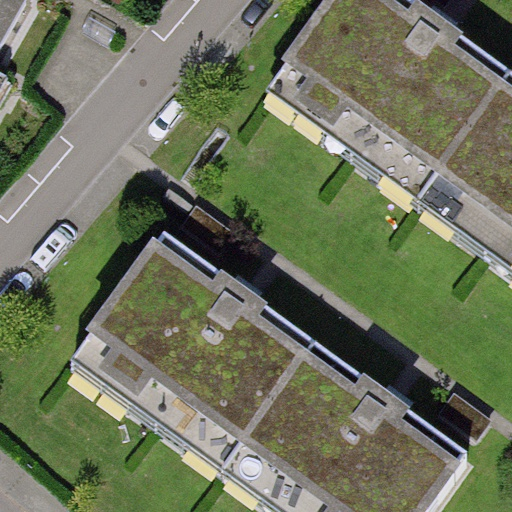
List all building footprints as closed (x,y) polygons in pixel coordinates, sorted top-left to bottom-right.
[(0,0),(0,46),(24,3),(18,0),(0,0)] [(434,225),(511,115),(511,90),(385,0),(362,0),(280,115),(434,225)] [(511,280),(511,115),(434,225),(511,280)] [(235,489),(325,363),(171,254),(80,380),(235,489)] [(266,511),(443,511),(474,469),(325,363),(235,489),(266,511)]
